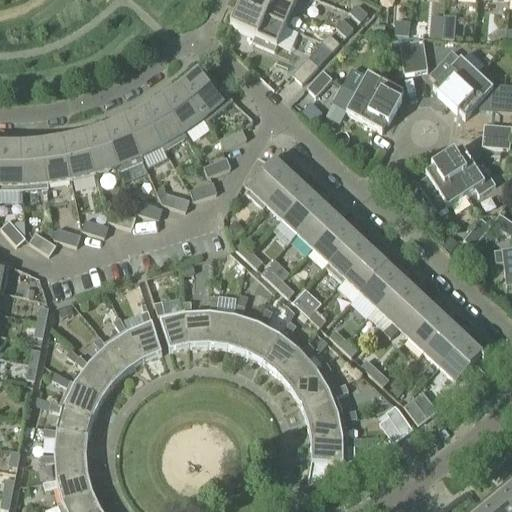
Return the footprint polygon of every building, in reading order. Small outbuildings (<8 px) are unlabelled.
[(257,0),(242,0),(237,12),(284,33),(292,15),(257,0)] [(257,0),(292,15),(297,0),(257,0)] [(355,11),(348,19),(359,28),(366,20),(355,11)] [(237,12),(229,31),(238,34),(237,35),(254,43),(252,48),(273,57),(284,33),(237,12)] [(342,26),(334,33),(345,43),(352,35),(342,26)] [(371,39),(383,40),(384,30),(372,29),(371,39)] [(438,35),(427,34),(426,34),(426,43),(438,43),(438,38),(438,35)] [(453,37),(442,36),(441,45),(453,45),(453,37)] [(328,40),(320,48),(331,58),(338,50),(328,40)] [(409,49),(409,47),(398,49),(403,80),(414,78),(409,49)] [(422,47),(409,49),(414,78),(426,76),(422,47)] [(317,73),(331,58),(320,48),(307,64),(317,73)] [(317,73),(307,64),(291,81),(301,90),(317,73)] [(431,95),(448,110),(475,80),(459,65),(431,95)] [(351,74),(341,91),(391,119),(402,100),(366,80),(365,82),(351,74)] [(322,77),(305,94),(314,103),(331,85),(322,77)] [(475,80),(448,110),(464,125),(476,112),(479,115),(511,117),(511,91),(496,90),(491,95),(475,80)] [(197,81),(179,96),(205,129),(225,113),(197,81)] [(391,119),(341,91),(331,111),(381,138),(391,119)] [(179,96),(162,108),(185,144),(186,143),(183,139),(202,126),(205,130),(205,129),(179,96)] [(162,108),(143,119),(164,157),(185,144),(162,108)] [(310,114),(304,120),(312,127),(317,121),(310,114)] [(143,119),(124,129),(142,168),(143,168),(140,163),(161,153),(163,157),(164,157),(143,119)] [(124,129),(104,137),(119,177),(142,168),(124,129)] [(483,130),(482,142),(509,144),(510,133),(483,130)] [(223,156),(245,146),(240,135),(218,146),(223,156)] [(104,137),(83,144),(94,180),(116,173),(118,178),(119,177),(104,137)] [(509,144),(482,142),(481,153),(508,155),(509,144)] [(83,144),(63,149),(70,186),(94,180),(83,144)] [(63,149),(41,152),(46,195),(47,195),(47,190),(70,186),(63,149)] [(41,152),(20,154),(22,197),(46,195),(41,152)] [(0,154),(0,196),(22,197),(20,154),(0,154)] [(461,155),(443,167),(465,201),(474,196),(478,202),(494,192),(485,176),(478,181),(461,155)] [(207,184),(229,175),(225,164),(202,173),(207,184)] [(270,172),(256,165),(242,190),(248,196),(245,200),(261,215),(290,184),(274,168),(270,172)] [(416,189),(436,220),(465,201),(443,167),(424,179),(426,183),(416,189)] [(290,184),(261,215),(262,215),(265,212),(280,226),(306,199),(290,184)] [(192,208),(215,200),(211,189),(188,196),(192,208)] [(184,218),(188,206),(165,199),(161,211),(184,218)] [(306,199),(280,226),(296,241),(322,213),(306,199)] [(157,227),(161,215),(138,208),(134,219),(157,227)] [(322,213),(296,241),(312,256),(337,228),(322,213)] [(130,235),(134,224),(111,217),(107,228),(130,235)] [(511,229),(498,220),(491,230),(511,244),(511,241),(511,229)] [(472,254),(489,232),(480,224),(462,246),(472,254)] [(235,243),(243,234),(234,225),(226,234),(235,243)] [(103,244),(107,233),(84,226),(80,237),(103,244)] [(0,235),(15,253),(24,245),(8,227),(0,234),(0,235)] [(337,228),(312,256),(327,270),(324,273),(324,274),(353,243),(337,228)] [(76,253),(79,242),(56,234),(53,246),(76,253)] [(48,262),(54,252),(34,239),(28,249),(48,262)] [(448,240),(441,249),(449,255),(456,246),(448,240)] [(353,243),(324,274),(340,289),(369,258),(353,243)] [(234,254),(245,264),(251,257),(240,247),(234,254)] [(511,262),(507,264),(506,255),(493,257),(494,271),(502,270),(506,298),(511,296),(511,262)] [(251,257),(245,264),(256,274),(262,267),(251,257)] [(369,258),(340,289),(341,289),(344,286),(359,300),(385,272),(369,258)] [(0,298),(3,299),(8,271),(0,266),(0,298)] [(178,275),(180,282),(192,278),(190,271),(178,275)] [(385,272),(359,300),(375,315),(401,287),(385,272)] [(265,283),(276,294),(283,287),(272,276),(265,283)] [(157,281),(145,285),(148,296),(160,292),(157,281)] [(210,286),(209,297),(220,297),(220,286),(210,286)] [(283,287),(276,294),(287,303),(293,297),(283,287)] [(401,287),(375,315),(390,329),(391,329),(416,302),(401,287)] [(23,293),(21,303),(32,305),(34,295),(23,293)] [(257,331),(244,361),(261,370),(282,339),(266,330),(278,303),(272,297),(258,326),(256,331),(257,331)] [(236,310),(244,312),(248,302),(239,299),(236,310)] [(208,320),(207,352),(226,355),(234,319),(216,316),(218,303),(210,301),(208,315),(208,320)] [(391,329),(390,329),(383,337),(389,343),(397,335),(406,344),(432,317),(416,302),(391,329)] [(297,313),(308,323),(315,316),(303,306),(297,313)] [(161,307),(153,309),(168,358),(188,353),(183,317),(164,321),(161,307)] [(184,316),(183,317),(188,353),(207,352),(208,320),(191,321),(190,307),(182,308),(184,316)] [(234,319),(226,355),(244,361),(257,331),(256,331),(240,326),(244,312),(236,310),(234,319)] [(73,319),(70,311),(59,315),(61,323),(73,319)] [(39,312),(36,328),(45,329),(48,314),(39,312)] [(145,332),(128,339),(127,340),(142,368),(161,360),(147,316),(140,319),(145,332)] [(315,316),(308,323),(319,333),(325,326),(315,316)] [(432,317),(406,344),(422,359),(448,331),(432,317)] [(119,339),(104,349),(103,349),(126,378),(142,368),(127,340),(128,339),(119,323),(112,328),(119,339)] [(289,327),(282,339),(261,370),(276,382),(302,355),(301,354),(287,343),(296,332),(289,327)] [(36,328),(33,342),(42,343),(45,329),(36,328)] [(448,331),(422,359),(438,374),(464,346),(448,331)] [(328,342),(340,352),(346,346),(335,335),(328,342)] [(101,358),(89,370),(88,370),(113,392),(126,378),(103,349),(104,349),(99,342),(92,348),(101,358)] [(319,356),(326,349),(320,343),(316,347),(317,354),(319,356)] [(346,346),(340,352),(350,363),(357,356),(346,346)] [(464,346),(438,374),(454,389),(480,361),(464,346)] [(302,355),(276,382),(289,396),(315,377),(315,376),(303,363),(313,354),(308,348),(301,354),(302,355)] [(31,354),(28,370),(36,372),(40,356),(31,354)] [(85,375),(74,390),(73,390),(101,407),(113,392),(88,370),(89,370),(70,354),(65,361),(85,375)] [(360,372),(371,382),(377,375),(366,365),(360,372)] [(315,377),(289,396),(299,412),(328,398),(328,397),(318,382),(331,375),(326,368),(315,376),(315,377)] [(28,370),(25,384),(34,386),(36,372),(28,370)] [(377,375),(371,382),(382,392),(388,385),(377,375)] [(67,393),(58,410),(58,411),(93,424),(101,407),(73,390),(74,390),(58,380),(55,387),(67,393)] [(405,391),(398,385),(390,394),(397,400),(405,391)] [(328,398),(299,412),(306,430),(342,420),(341,419),(335,402),(348,397),(345,390),(332,395),(328,397),(328,398)] [(422,398),(412,405),(427,424),(436,417),(422,398)] [(427,424),(412,405),(403,412),(417,432),(427,424)] [(61,418),(56,436),(55,437),(87,443),(93,424),(58,411),(58,410),(51,407),(48,415),(61,418)] [(482,431),(497,419),(488,408),(473,421),(482,431)] [(385,419),(388,423),(401,443),(411,436),(398,416),(394,413),(385,419)] [(342,420),(306,430),(310,449),(347,445),(343,426),(357,423),(355,416),(341,419),(342,420)] [(401,443),(388,423),(378,430),(392,449),(401,443)] [(33,433),(25,431),(23,441),(32,442),(33,433)] [(55,442),(53,460),(53,462),(85,462),(87,443),(55,437),(56,436),(37,432),(37,441),(55,442)] [(347,445),(310,449),(310,468),(307,487),(308,488),(308,486),(314,486),(319,484),(323,481),(326,477),(327,471),(347,472),(347,451),(361,451),(360,444),(347,445)] [(11,456),(8,471),(17,472),(20,458),(11,456)] [(53,462),(53,460),(40,461),(41,469),(53,468),(55,485),(55,487),(87,481),(85,462),(53,462)] [(55,487),(55,485),(42,488),(44,495),(56,492),(61,510),(92,500),(87,481),(55,487)] [(511,511),(511,483),(496,497),(508,511),(511,511)] [(5,484),(2,499),(11,501),(14,486),(5,484)] [(508,511),(496,497),(477,511),(508,511)] [(2,499),(0,510),(0,511),(9,511),(11,501),(2,499)] [(61,510),(56,511),(55,511),(97,511),(92,500),(61,510)]
